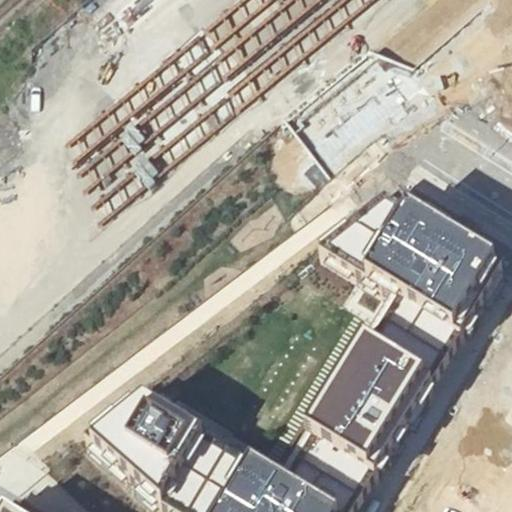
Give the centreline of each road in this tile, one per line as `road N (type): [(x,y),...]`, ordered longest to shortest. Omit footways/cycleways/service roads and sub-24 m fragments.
road 1 (residential): [(390,152),(135,0)]
road 2 (residential): [(390,152),(511,228)]
